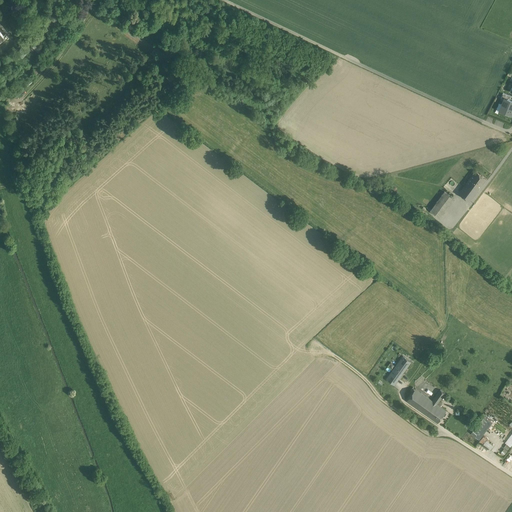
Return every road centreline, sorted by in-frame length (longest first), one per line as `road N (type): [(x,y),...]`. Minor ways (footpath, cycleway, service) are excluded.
road 1 (unclassified): [(227,0),(483,121)]
road 2 (track): [(511,471),(400,398),(404,386)]
